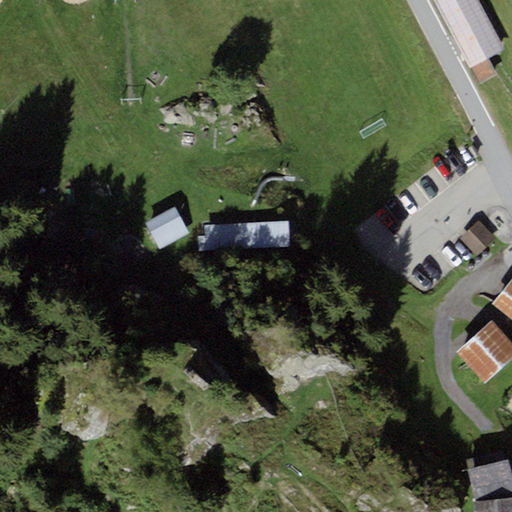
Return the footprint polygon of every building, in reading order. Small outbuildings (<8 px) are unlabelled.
[(478,0),(433,0),(470,70),(474,69),(491,60),(506,52),(478,0)] [(491,60),(474,69),(482,85),(498,76),(491,60)] [(188,238),(175,209),(142,223),(155,252),(188,238)] [(478,221),(460,238),(478,258),(496,241),(478,221)] [(289,251),(288,223),(198,226),(199,253),(289,251)] [(511,280),(492,305),(511,321),(511,280)] [(511,354),(511,347),(488,322),(453,354),(481,384),(511,354)] [(460,462),(469,504),(511,498),(511,479),(504,452),(460,462)] [(511,511),(511,498),(469,504),(470,511),(511,511)]
